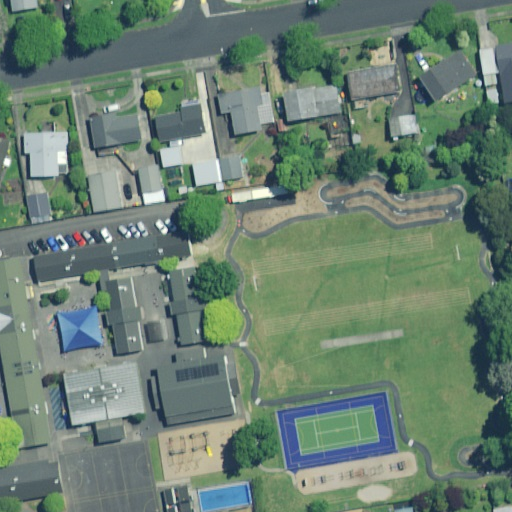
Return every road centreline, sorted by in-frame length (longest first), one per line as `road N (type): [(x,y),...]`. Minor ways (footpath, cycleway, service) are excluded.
road 1 (residential): [(206,36),(418,0)]
road 2 (residential): [(0,72),(206,36)]
